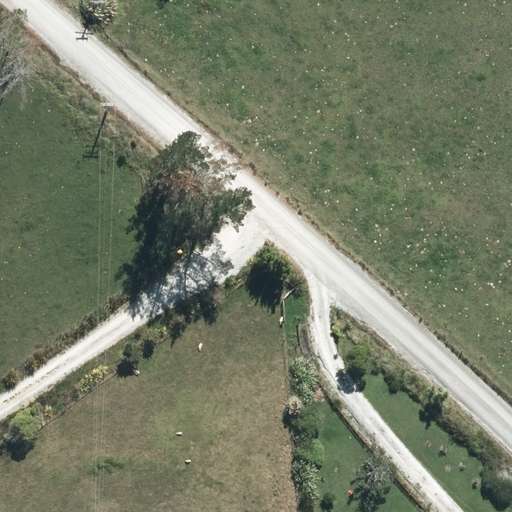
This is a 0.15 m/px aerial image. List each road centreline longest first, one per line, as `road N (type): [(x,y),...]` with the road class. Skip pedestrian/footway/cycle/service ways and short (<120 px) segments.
road 1 (unclassified): [(0,6),(74,81),(511,458)]
road 2 (unknown): [(229,215),(0,382)]
